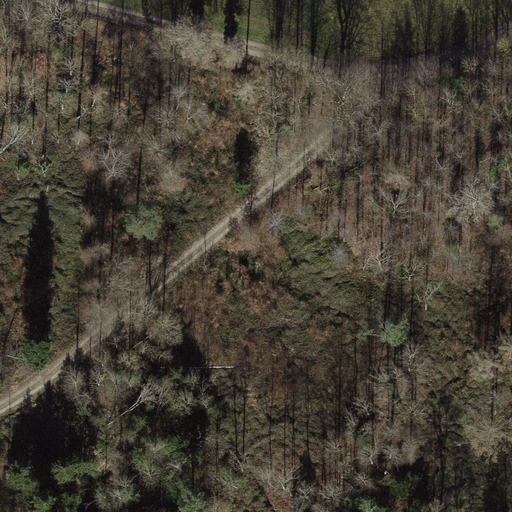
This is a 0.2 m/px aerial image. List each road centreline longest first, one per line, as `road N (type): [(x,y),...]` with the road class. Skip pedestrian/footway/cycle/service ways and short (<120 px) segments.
road 1 (track): [(360,77),(281,177),(0,419)]
road 2 (track): [(47,0),(360,77)]
road 3 (track): [(511,29),(493,45),(431,66),(360,77)]
